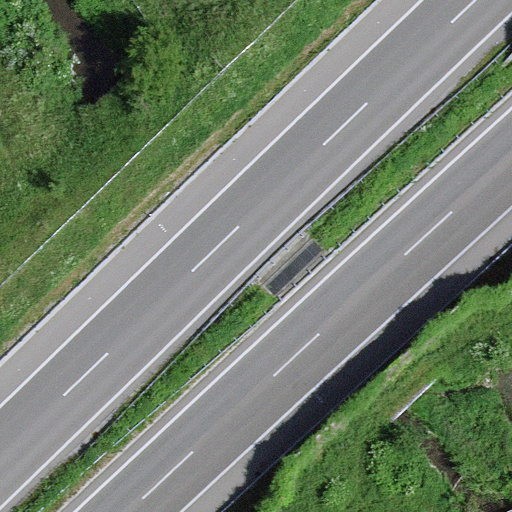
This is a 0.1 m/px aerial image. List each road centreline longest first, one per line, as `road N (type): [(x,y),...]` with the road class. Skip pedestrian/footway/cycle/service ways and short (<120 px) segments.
road 1 (motorway): [(475,0),(0,457)]
road 2 (motorway): [(128,511),(511,157)]
